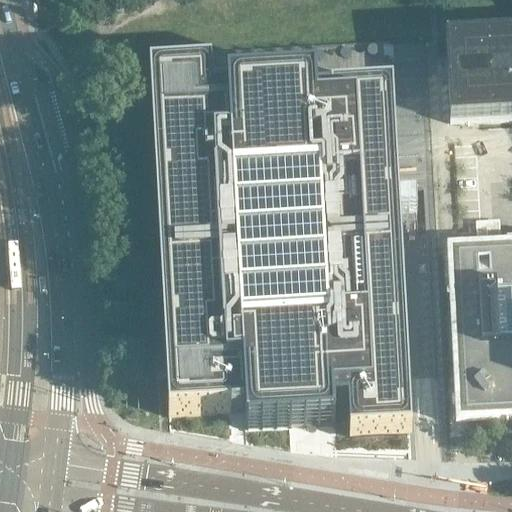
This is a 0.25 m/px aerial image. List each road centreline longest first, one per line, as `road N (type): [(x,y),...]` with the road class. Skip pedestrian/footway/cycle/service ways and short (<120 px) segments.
road 1 (secondary): [(52,480),(63,290),(52,213),(0,14)]
road 2 (unclassified): [(388,511),(147,479),(109,486)]
